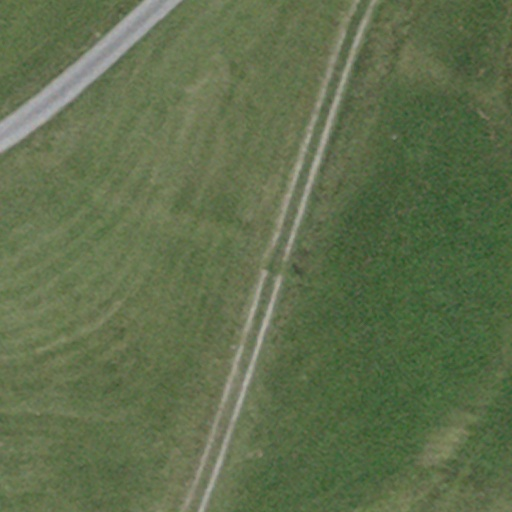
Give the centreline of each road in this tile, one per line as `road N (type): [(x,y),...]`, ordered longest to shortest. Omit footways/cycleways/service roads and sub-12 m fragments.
road 1 (track): [(187,511),(373,0)]
road 2 (track): [(167,0),(0,142)]
